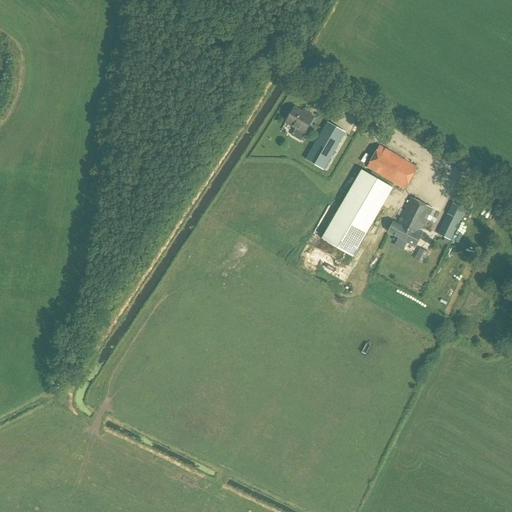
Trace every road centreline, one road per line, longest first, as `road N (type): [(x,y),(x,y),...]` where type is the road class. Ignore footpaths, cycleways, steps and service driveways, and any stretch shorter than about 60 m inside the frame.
road 1 (track): [(280,60),(70,399),(45,395)]
road 2 (unclassified): [(511,206),(182,0)]
road 3 (track): [(95,429),(113,370),(216,237),(255,225),(304,247)]
road 4 (track): [(95,429),(272,511)]
